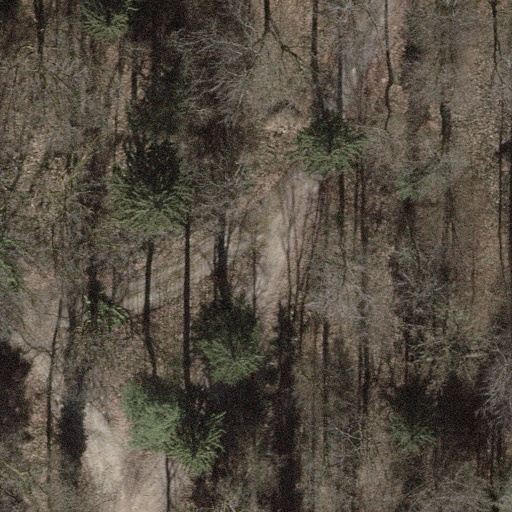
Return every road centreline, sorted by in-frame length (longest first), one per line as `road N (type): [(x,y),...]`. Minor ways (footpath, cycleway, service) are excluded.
road 1 (track): [(363,0),(138,511)]
road 2 (track): [(0,279),(83,294),(195,259),(287,178)]
road 3 (track): [(116,511),(91,432),(43,365),(0,324)]
